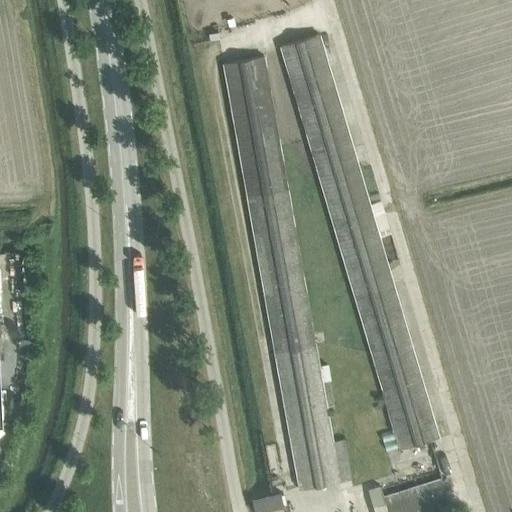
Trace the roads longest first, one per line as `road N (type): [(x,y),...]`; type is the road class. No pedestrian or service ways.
road 1 (unclassified): [(49,511),(97,371),(89,169),(61,0)]
road 2 (unclassified): [(241,511),(142,0)]
road 3 (primary): [(131,340),(119,87),(103,0)]
road 4 (track): [(222,50),(212,78),(262,339)]
road 5 (primary): [(152,511),(131,340)]
road 6 (primary): [(131,340),(123,511)]
